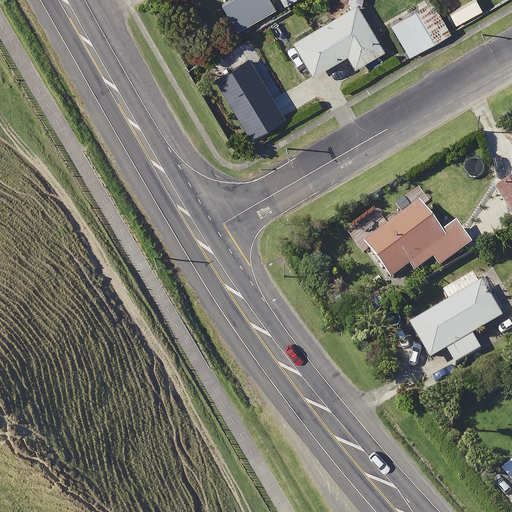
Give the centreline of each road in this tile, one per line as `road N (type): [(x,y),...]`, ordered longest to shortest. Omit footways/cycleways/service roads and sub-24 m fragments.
road 1 (residential): [(199,237),(511,52)]
road 2 (primary): [(199,237),(263,341),(414,511)]
road 3 (primary): [(63,0),(199,237)]
